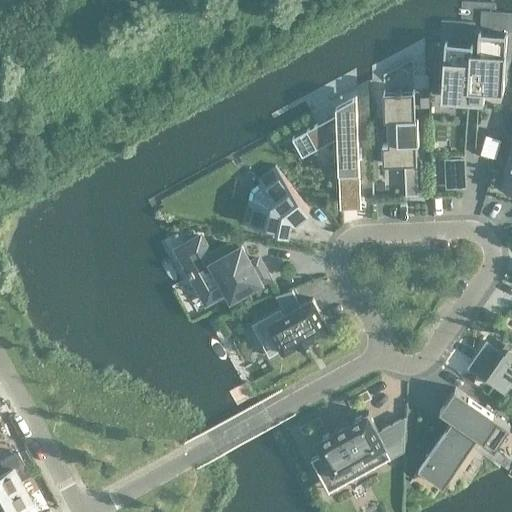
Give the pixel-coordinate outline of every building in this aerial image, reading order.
[(444,39),(441,94),(483,97),(483,85),(502,86),(506,31),(478,29),(477,46),(472,46),(472,41),(444,39)] [(437,65),(427,66),(428,75),(437,75),(437,65)] [(395,88),(382,89),(383,117),(387,117),(388,141),(382,141),(382,161),(403,160),(405,193),(417,192),(415,139),(418,139),(417,115),(414,115),(413,88),(401,88),(401,86),(395,87),(395,88)] [(358,90),(360,106),(376,105),(375,88),(358,90)] [(336,111),(291,135),(301,153),(336,134),(338,183),(359,182),(358,156),(360,156),(360,146),(358,146),(356,91),(335,102),(336,111)] [(258,176),(261,180),(252,187),(245,219),(288,229),(292,214),(296,216),(308,206),(274,163),(258,176)] [(199,234),(177,246),(188,267),(187,268),(190,274),(191,273),(203,295),(225,283),(231,294),(267,274),(257,256),(249,260),(240,244),(228,250),(225,244),(219,247),(220,249),(216,252),(214,250),(210,253),(199,234)] [(290,288),(275,294),(280,303),(284,311),(298,303),(290,288)] [(313,332),(313,331),(327,324),(312,296),(298,303),(284,311),(280,303),(263,312),(275,333),(261,341),(268,354),(282,346),(283,348),(297,340),(297,341),(313,332)] [(485,339),(468,364),(488,378),(491,374),(504,383),(510,375),(511,376),(511,347),(509,346),(504,352),(485,339)] [(438,407),(452,416),(418,465),(442,482),(476,433),(494,445),(509,423),(492,411),(492,410),(468,393),(467,394),(454,385),(453,386),(454,387),(440,406),(440,405),(438,407)] [(334,471),(384,444),(390,454),(403,447),(404,414),(378,429),(368,411),(367,409),(365,410),(366,410),(349,420),(348,419),(333,428),(316,437),(314,438),(315,440),(332,470),(331,470),(333,472),(334,471)] [(28,472),(16,449),(0,457),(0,497),(6,508),(28,496),(18,477),(28,472)]
